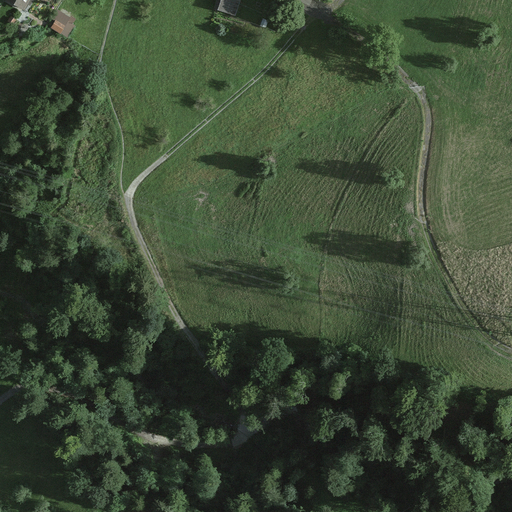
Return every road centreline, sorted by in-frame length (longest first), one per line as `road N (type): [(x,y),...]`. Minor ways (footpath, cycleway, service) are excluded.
road 1 (track): [(0,400),(39,385),(72,391),(133,427),(176,441),(225,443),(245,433),(244,412),(187,334),(121,195)]
road 2 (track): [(511,350),(490,340),(436,257),(423,204),(427,116),(418,84),(328,13),(338,0)]
